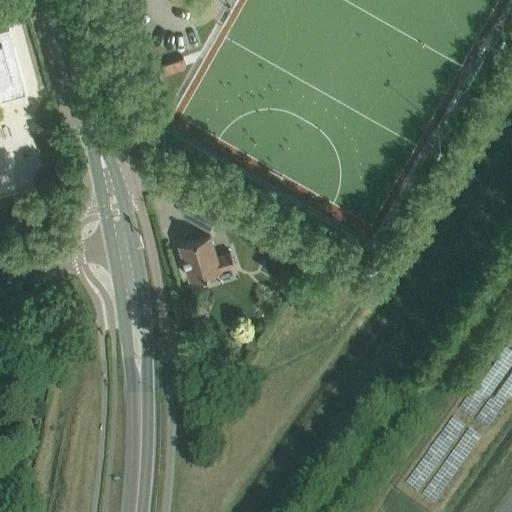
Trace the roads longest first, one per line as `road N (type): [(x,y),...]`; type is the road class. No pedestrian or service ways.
road 1 (secondary): [(135,511),(140,378),(121,241)]
road 2 (secondary): [(121,241),(54,0)]
road 3 (unclassified): [(121,241),(0,273)]
